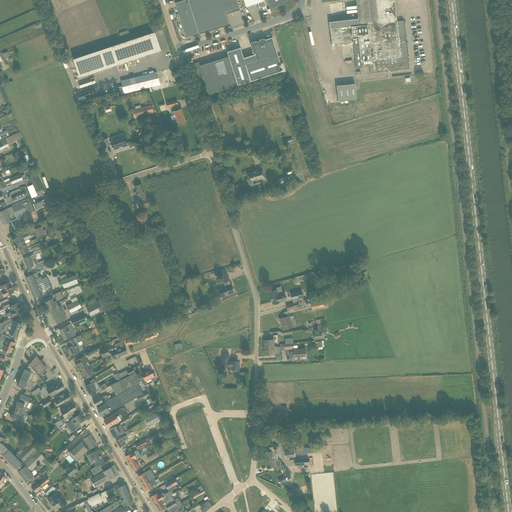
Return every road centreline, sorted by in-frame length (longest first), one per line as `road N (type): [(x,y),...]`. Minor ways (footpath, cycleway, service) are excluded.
road 1 (unclassified): [(494,511),(436,0)]
road 2 (primary): [(507,511),(450,0)]
road 3 (unclassified): [(255,414),(254,294),(209,153)]
road 4 (unclassified): [(0,235),(209,153)]
road 5 (unclassified): [(511,170),(493,0)]
road 6 (tertiary): [(149,511),(75,387)]
road 7 (unclassified): [(181,47),(293,15),(301,0)]
road 8 (track): [(145,350),(174,340),(194,316),(254,294)]
